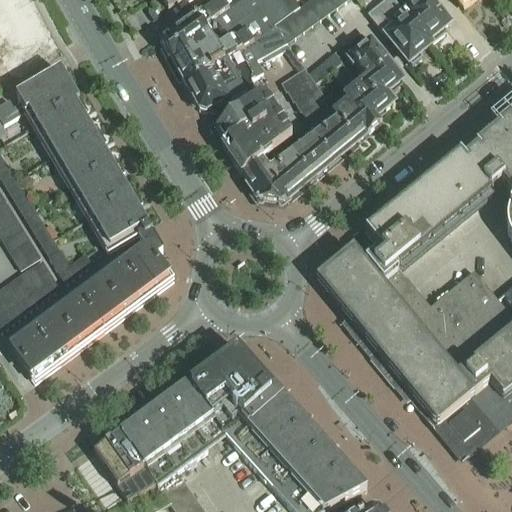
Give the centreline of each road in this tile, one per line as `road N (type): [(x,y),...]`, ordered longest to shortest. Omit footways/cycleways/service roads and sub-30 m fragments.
road 1 (tertiary): [(511,69),(286,253)]
road 2 (secondary): [(223,241),(70,0)]
road 3 (tertiary): [(0,457),(209,312)]
road 4 (secondary): [(444,511),(278,321)]
